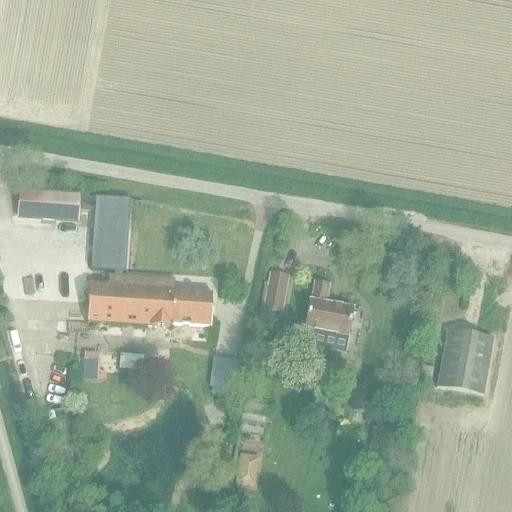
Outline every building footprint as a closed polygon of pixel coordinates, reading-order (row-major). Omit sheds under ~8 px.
[(20,191),(18,218),(77,223),(77,212),(94,213),(90,271),(114,273),(113,277),(121,277),(121,273),(124,274),(129,201),(94,198),(94,204),(78,203),(79,195),(20,191)] [(287,278),(269,275),(263,310),(281,314),(287,278)] [(107,286),(89,285),(86,323),(168,329),(168,328),(170,328),(170,325),(210,328),(212,295),(171,292),(172,280),(108,276),(107,286)] [(311,302),(309,302),(304,330),(347,337),(352,309),(325,304),(328,286),(314,283),(311,302)] [(446,332),(436,389),(482,397),(492,340),(446,332)] [(114,346),(115,362),(131,362),(131,346),(114,346)] [(84,357),(81,381),(95,383),(98,358),(84,357)] [(422,368),(419,384),(430,386),(433,370),(422,368)] [(374,420),(368,445),(387,450),(393,424),(374,420)]
